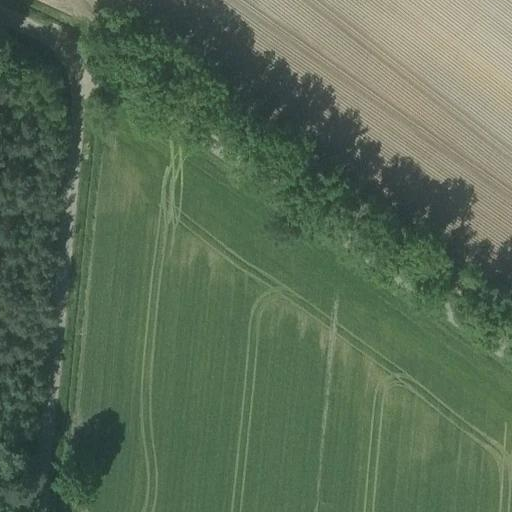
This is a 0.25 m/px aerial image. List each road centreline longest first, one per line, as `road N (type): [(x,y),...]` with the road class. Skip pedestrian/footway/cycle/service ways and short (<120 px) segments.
road 1 (tertiary): [(94,64),(511,355)]
road 2 (unclassified): [(40,511),(80,105),(94,64)]
